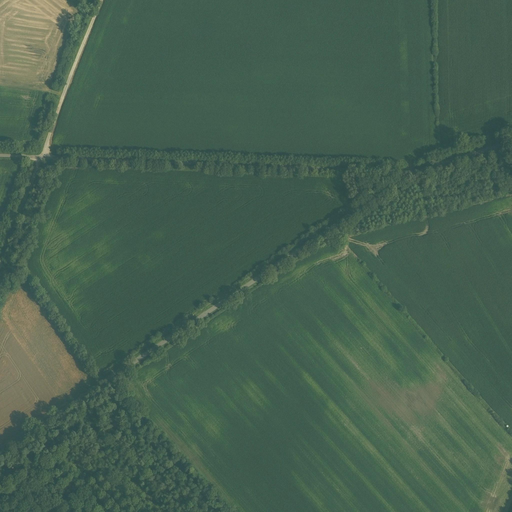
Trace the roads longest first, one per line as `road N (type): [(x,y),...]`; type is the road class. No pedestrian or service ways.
road 1 (tertiary): [(0,452),(407,176)]
road 2 (unclassified): [(407,176),(0,156)]
road 3 (track): [(101,0),(0,264)]
